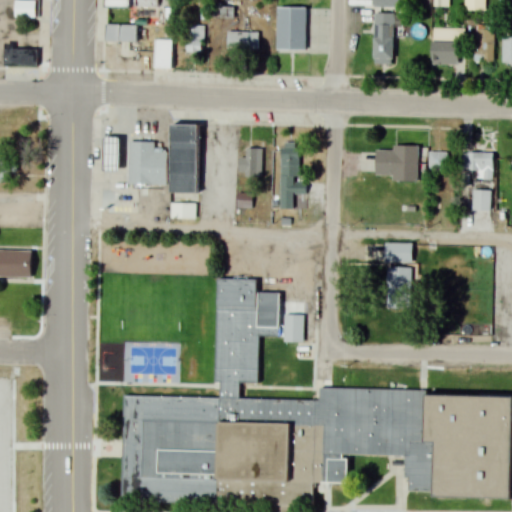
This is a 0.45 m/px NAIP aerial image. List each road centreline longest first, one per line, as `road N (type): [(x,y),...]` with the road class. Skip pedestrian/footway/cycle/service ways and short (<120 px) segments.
road 1 (residential): [(511,105),(73,95)]
road 2 (residential): [(71,511),(73,95)]
road 3 (residential): [(327,354),(337,101)]
road 4 (residential): [(511,356),(327,354)]
